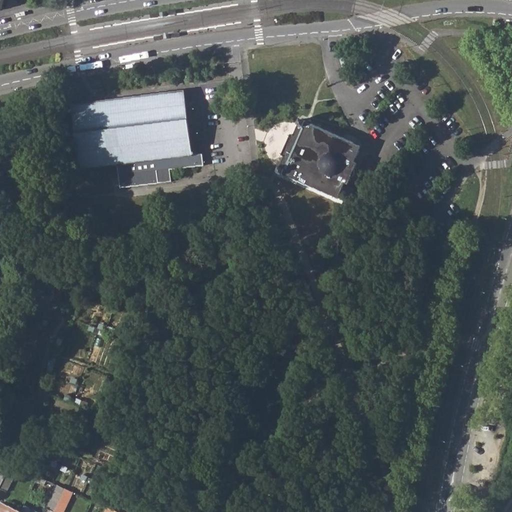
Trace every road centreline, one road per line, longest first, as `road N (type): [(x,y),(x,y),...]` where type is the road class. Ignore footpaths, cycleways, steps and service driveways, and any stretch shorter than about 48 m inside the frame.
road 1 (secondary): [(0,79),(171,43),(438,6),(511,8)]
road 2 (tertiary): [(448,511),(460,437),(511,251)]
road 3 (secondary): [(161,0),(0,32)]
